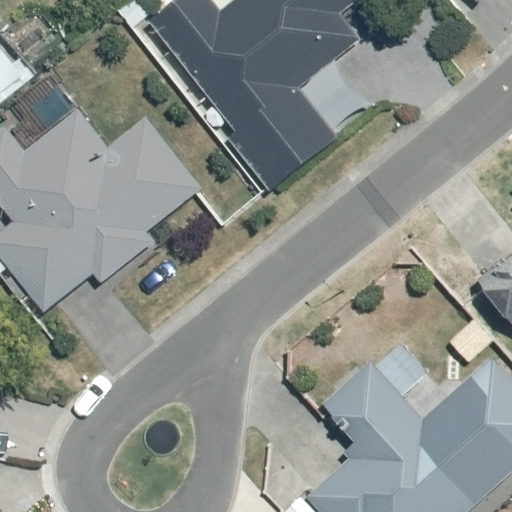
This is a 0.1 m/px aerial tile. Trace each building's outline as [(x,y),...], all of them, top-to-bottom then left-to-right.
[(215,0),(180,0),(154,22),(282,188),(342,139),(300,88),(367,41),(342,16),(363,0),(232,0),(222,8),(215,0)] [(0,28),(0,99),(35,71),(0,28)] [(0,237),(0,252),(50,313),(97,278),(104,284),(158,242),(152,233),(208,188),(152,116),(114,146),(86,110),(30,151),(9,127),(0,134),(0,202),(16,224),(0,237)] [(511,255),(480,279),(511,325),(511,255)] [(499,344),(476,319),(450,344),(474,369),(499,344)] [(423,417),(374,361),(322,405),(363,449),(314,494),(331,511),(473,511),(511,476),(511,370),(499,354),(423,417)]
